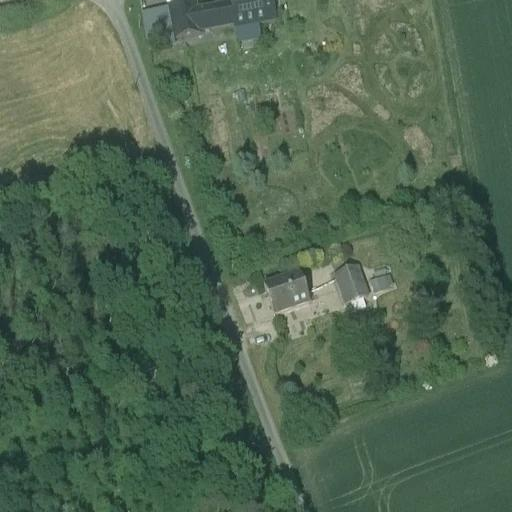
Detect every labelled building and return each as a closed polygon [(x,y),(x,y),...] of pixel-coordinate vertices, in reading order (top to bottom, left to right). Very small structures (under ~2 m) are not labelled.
[(214,12),(207,13),(211,34),(233,30),(234,33),(275,25),(270,0),(227,0),(228,3),(229,9),(214,12)] [(214,12),(229,9),(228,3),(213,6),(214,12)] [(174,44),(201,39),(194,5),(168,11),(174,44)] [(356,274),(335,281),(344,309),(366,302),(356,274)] [(298,280),(263,293),(272,320),(308,307),(298,280)]
